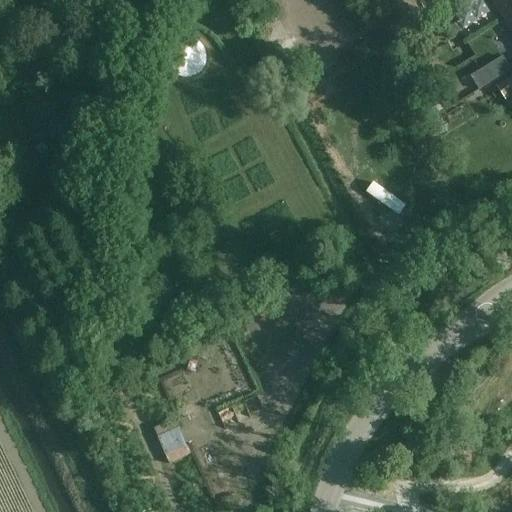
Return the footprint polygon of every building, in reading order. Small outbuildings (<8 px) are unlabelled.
[(511,0),(491,0),(511,32),(511,0)] [(437,60),(417,72),(426,87),(446,75),(437,60)] [(481,70),(471,77),(479,90),(490,84),(481,70)] [(503,101),(511,95),(511,76),(494,88),(503,101)] [(441,97),(428,105),(433,115),(447,107),(441,97)] [(162,456),(183,450),(173,414),(152,421),(162,456)] [(203,476),(217,470),(207,446),(193,452),(203,476)] [(206,495),(209,510),(223,507),(220,492),(206,495)]
